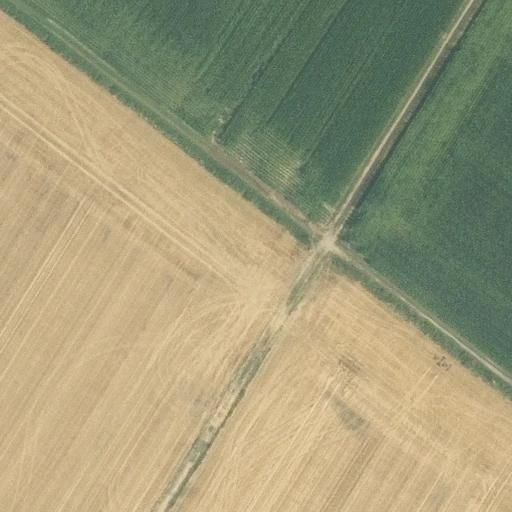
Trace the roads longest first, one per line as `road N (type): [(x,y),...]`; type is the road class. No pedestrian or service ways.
road 1 (track): [(6,0),(324,242),(475,0)]
road 2 (track): [(157,511),(324,242),(511,384)]
